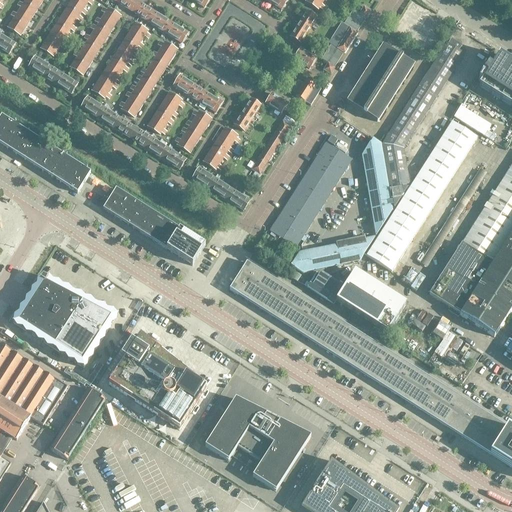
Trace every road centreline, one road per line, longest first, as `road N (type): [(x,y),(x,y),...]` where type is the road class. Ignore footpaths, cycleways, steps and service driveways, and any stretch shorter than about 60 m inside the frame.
road 1 (unclassified): [(511,505),(196,305)]
road 2 (residential): [(246,228),(394,0)]
road 3 (unclassified): [(196,305),(44,209)]
road 4 (residential): [(179,184),(235,96),(180,60)]
road 5 (residential): [(69,114),(141,0)]
